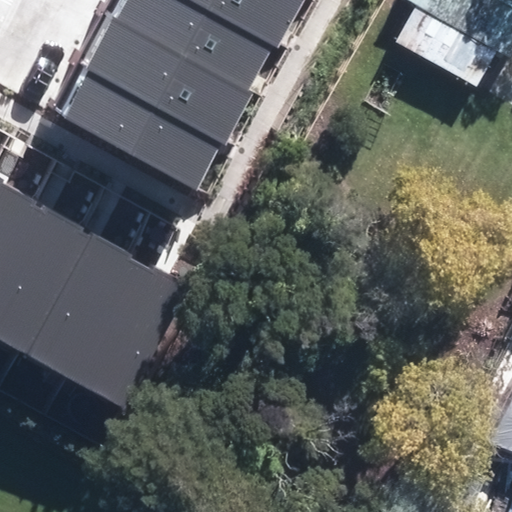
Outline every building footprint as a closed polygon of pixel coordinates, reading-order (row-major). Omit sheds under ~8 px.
[(124,0),(114,20),(248,91),(273,45),(188,0),(124,0)] [(188,0),(273,45),(278,48),(304,0),(188,0)] [(511,0),(387,0),(368,34),(466,87),(485,53),(498,59),(502,52),(511,56),(511,53),(511,0)] [(114,20),(85,74),(222,145),(250,92),(248,91),(114,20)] [(198,190),(222,145),(85,74),(62,118),(198,190)] [(0,277),(39,204),(0,182),(0,277)] [(88,231),(39,204),(0,277),(0,340),(22,352),(88,231)] [(135,256),(88,231),(22,352),(69,377),(135,256)] [(188,286),(135,256),(69,377),(124,407),(188,286)]
